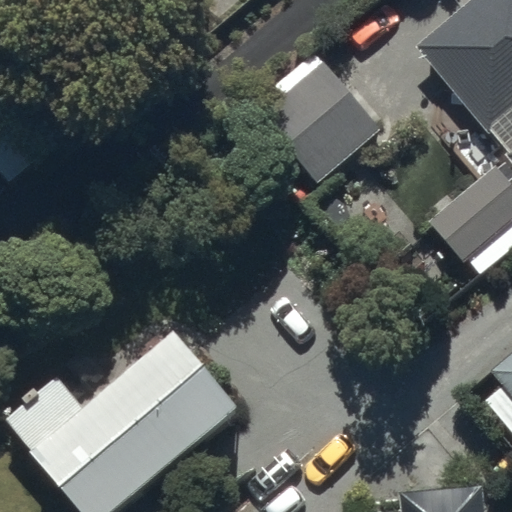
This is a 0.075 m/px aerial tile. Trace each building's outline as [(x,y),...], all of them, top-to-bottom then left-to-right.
[(54,0),(0,0),(0,123),(76,15),(54,0)] [(511,0),(487,0),(419,57),(511,166),(511,0)] [(386,140),(313,55),(252,108),(326,193),(386,140)] [(511,254),(511,190),(495,171),(431,229),(480,283),(511,254)] [(74,511),(140,511),(244,425),(180,349),(91,425),(56,383),(3,428),(74,511)] [(511,362),(492,379),(511,403),(511,362)] [(486,511),(486,497),(405,505),(405,511),(486,511)]
